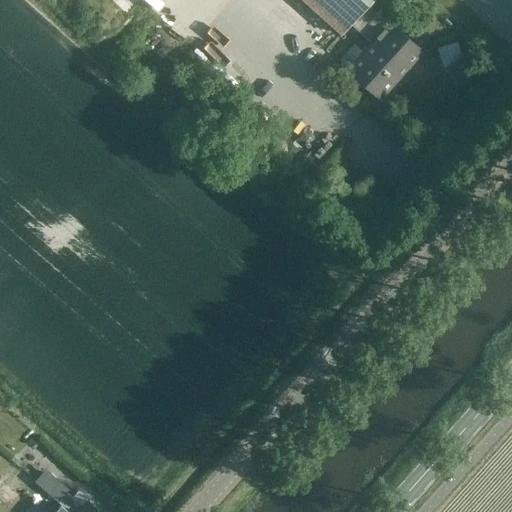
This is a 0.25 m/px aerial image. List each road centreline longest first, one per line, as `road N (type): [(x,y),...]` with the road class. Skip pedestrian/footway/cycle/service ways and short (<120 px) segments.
road 1 (tertiary): [(203,511),(511,167)]
road 2 (secondary): [(395,511),(511,381)]
